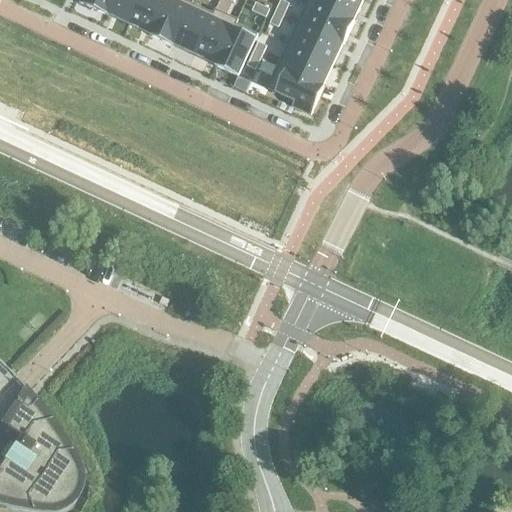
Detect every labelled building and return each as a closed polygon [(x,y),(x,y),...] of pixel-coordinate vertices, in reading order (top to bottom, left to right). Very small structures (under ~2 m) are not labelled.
[(80,0),(79,4),(108,17),(109,16),(108,16),(115,0),(80,0)] [(115,0),(108,16),(109,16),(129,26),(141,0),(115,0)] [(141,0),(129,26),(150,36),(151,36),(168,0),(141,0)] [(150,36),(150,37),(173,48),(174,47),(173,46),(192,5),(181,0),(168,0),(151,36),(150,36)] [(360,0),(309,0),(308,2),(354,23),(354,22),(364,2),(360,0)] [(281,1),(275,13),(284,17),(290,5),(281,1)] [(308,2),(298,24),(344,45),(343,46),(344,46),(355,23),(354,22),(354,23),(308,2)] [(256,4),(252,13),(266,19),(270,11),(256,4)] [(192,5),(173,46),(174,47),(195,56),(214,15),(213,15),(192,5)] [(214,15),(195,56),(216,66),(217,66),(236,25),(236,26),(238,21),(215,10),(213,15),(214,15)] [(275,13),(270,25),(278,29),(284,17),(275,13)] [(298,24),(288,46),(333,67),(343,46),(344,45),(298,24)] [(216,66),(215,67),(238,78),(258,36),(236,26),(236,25),(217,66),(216,66)] [(258,45),(253,56),(262,60),(267,48),(259,44),(258,45)] [(288,46),(278,67),(323,89),(324,88),(333,67),(288,46)] [(253,56),(247,68),(256,72),(262,60),(253,56)] [(278,67),(267,90),(295,103),(292,109),(311,117),(325,88),(324,88),(323,89),(278,67)] [(0,510),(8,511),(65,511),(68,510),(72,506),(75,502),(78,497),(80,491),(81,485),(81,479),(80,473),(78,467),(73,458),(67,448),(61,439),(55,430),(48,421),(41,412),(34,404),(27,395),(19,387),(17,385),(11,379),(0,368),(0,510)] [(371,506),(377,511),(391,511),(394,509),(378,497),(371,506)]
